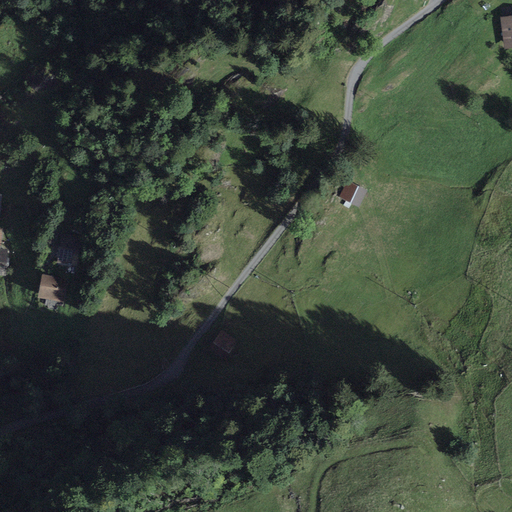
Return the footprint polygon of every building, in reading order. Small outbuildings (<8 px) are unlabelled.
[(348,183),(341,195),(357,204),(364,191),(348,183)] [(50,229),(46,241),(54,243),(58,231),(50,229)] [(78,254),(80,238),(64,235),(60,260),(72,262),(73,257),(78,258),(78,254)] [(57,300),(63,301),(66,280),(45,276),(41,294),(57,297),(57,300)] [(223,332),(211,349),(223,357),(232,345),(231,345),(234,340),(223,332)]
